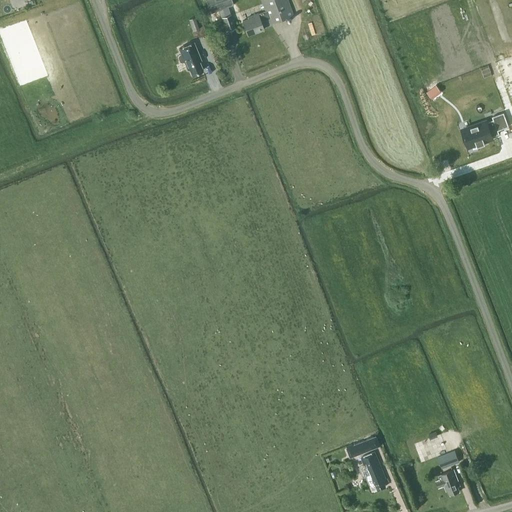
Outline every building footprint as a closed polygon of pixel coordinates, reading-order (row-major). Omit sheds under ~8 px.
[(270,23),(293,15),(287,0),(261,0),(265,11),(259,13),(247,17),(248,18),(242,20),(247,35),(264,29),(260,22),(268,19),(270,23)] [(236,28),(231,14),(222,17),(226,31),(236,28)] [(199,28),(195,17),(189,19),(193,30),(199,28)] [(182,62),(184,61),(187,69),(189,69),(192,74),(203,70),(197,57),(199,56),(194,42),(179,48),(181,54),(179,55),(178,57),(179,61),(182,62)] [(463,129),(469,146),(477,144),(477,146),(485,143),(485,141),(492,138),(488,128),(496,126),(497,130),(509,126),(504,112),(492,116),(493,119),(486,122),(486,121),(463,129)] [(443,147),(454,168),(465,163),(454,141),(443,147)] [(380,445),(376,436),(353,445),(353,443),(346,446),(350,455),(356,453),(357,455),(380,445)] [(459,461),(455,450),(437,456),(441,468),(459,461)] [(386,487),(385,484),(388,482),(375,451),(361,457),(364,465),(365,465),(369,474),(366,475),(371,487),(375,485),(377,491),(386,487)] [(418,466),(411,469),(413,475),(420,473),(418,466)] [(450,496),(459,492),(457,487),(460,486),(455,475),(454,475),(452,471),(438,476),(439,481),(435,482),(438,489),(444,487),(446,492),(448,491),(450,496)]
